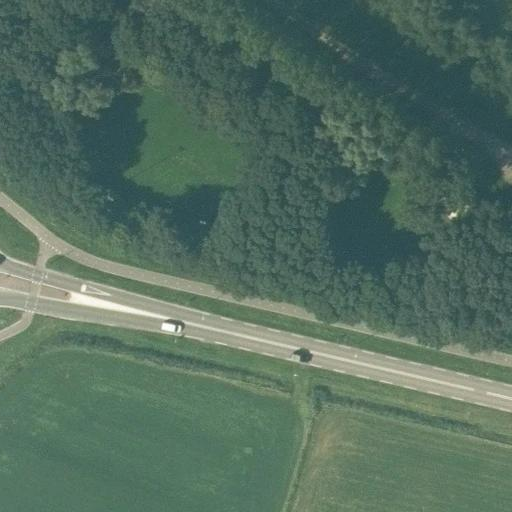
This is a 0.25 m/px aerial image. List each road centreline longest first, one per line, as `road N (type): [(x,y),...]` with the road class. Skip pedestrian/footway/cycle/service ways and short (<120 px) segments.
road 1 (secondary): [(511,399),(181,322)]
road 2 (track): [(511,162),(265,0)]
road 3 (secondary): [(181,322),(0,263)]
road 4 (secondary): [(0,297),(181,322)]
